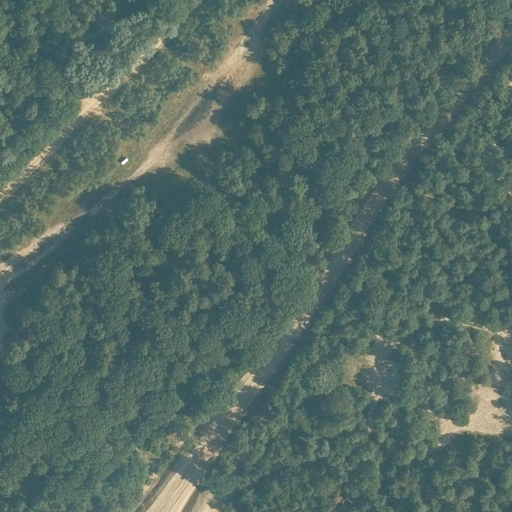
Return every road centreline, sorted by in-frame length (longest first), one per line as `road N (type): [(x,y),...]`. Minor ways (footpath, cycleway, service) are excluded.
road 1 (track): [(511,31),(133,511)]
road 2 (track): [(0,203),(195,0)]
